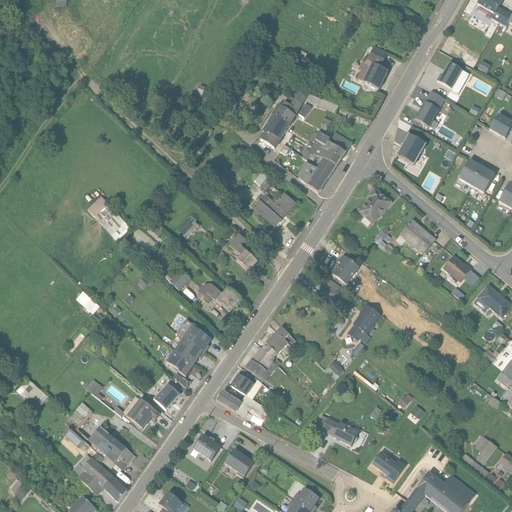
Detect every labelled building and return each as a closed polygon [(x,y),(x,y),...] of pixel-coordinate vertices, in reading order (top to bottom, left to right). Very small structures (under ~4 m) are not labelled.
[(55,0),(56,10),(66,10),(66,0),(55,0)] [(511,17),(506,14),(499,27),(506,31),(509,26),(511,28),(511,17)] [(370,57),(384,63),(387,58),(372,51),(370,57)] [(384,63),(370,57),(366,66),(362,64),(358,73),(361,75),(357,82),(363,85),(371,68),(380,72),(384,63)] [(489,75),(491,68),(482,65),(480,72),(489,75)] [(440,78),(436,85),(438,86),(451,93),(461,74),(449,67),(442,79),(440,78)] [(371,68),(363,85),(379,93),(388,75),(380,72),(371,68)] [(288,81),(284,86),(295,93),(298,88),(288,81)] [(271,83),(266,93),(275,97),(280,87),(271,83)] [(282,88),(278,94),(286,99),(290,93),(282,88)] [(281,110),(296,120),(304,106),(309,98),(300,92),(290,109),(284,106),(281,110)] [(498,92),(494,100),(502,104),(506,97),(498,92)] [(427,104),(441,112),(447,102),(432,94),(427,104)] [(309,98),(304,106),(318,112),(318,111),(335,118),(338,110),(321,103),(309,98)] [(424,106),(414,124),(429,132),(439,114),(424,106)] [(306,108),(298,119),(304,123),(311,112),(306,108)] [(272,119),(290,130),(296,120),(281,110),(278,109),(272,119)] [(511,126),(498,118),(489,133),(504,143),(511,129),(511,126)] [(264,136),(280,144),(290,130),(272,119),(262,135),(264,136)] [(318,137),(329,143),(332,139),(326,135),(331,125),(325,122),(320,132),(318,137)] [(208,131),(201,141),(206,144),(213,134),(208,131)] [(309,146),(314,148),(315,145),(318,137),(314,134),(310,141),(309,146)] [(403,147),(396,159),(414,170),(420,159),(426,148),(420,145),(421,143),(407,135),(406,137),(401,146),(403,147)] [(280,144),(264,136),(260,143),(275,153),(280,144)] [(335,136),(333,142),(347,153),(351,146),(335,136)] [(314,148),(310,156),(320,161),(320,160),(319,160),(323,153),(328,146),(330,143),(329,143),(318,137),(315,145),(314,148)] [(314,148),(309,146),(302,161),(307,165),(310,156),(314,148)] [(328,146),(323,153),(340,164),(345,156),(328,146)] [(284,148),(280,155),(286,159),(290,152),(284,148)] [(196,149),(192,155),(205,163),(208,158),(196,149)] [(319,160),(320,160),(323,162),(330,167),(330,166),(336,169),(340,164),(323,153),(319,160)] [(317,172),(316,173),(328,181),(336,169),(330,166),(330,167),(323,162),(319,169),(317,172)] [(282,163),(279,167),(288,173),(291,169),(282,163)] [(471,190),(482,170),(469,163),(458,183),(471,190)] [(238,165),(231,173),(237,177),(243,170),(238,165)] [(316,173),(317,172),(305,167),(298,181),(307,188),(316,173)] [(482,170),(471,190),(484,197),(495,178),(482,170)] [(316,173),(307,188),(319,196),(328,181),(316,173)] [(263,174),(254,184),(261,189),(269,179),(263,174)] [(511,211),(511,187),(509,186),(498,206),(511,213),(511,211)] [(369,202),(358,216),(373,228),(392,206),(375,191),(368,200),(369,202)] [(264,209),(270,203),(262,196),(256,203),(259,205),(264,209)] [(264,209),(259,205),(252,212),(275,232),(282,224),(296,208),(284,197),(275,207),(270,203),(264,209)] [(102,200),(88,213),(116,244),(131,231),(102,200)] [(190,220),(178,234),(184,239),(184,240),(187,243),(199,229),(195,226),(196,224),(190,220)] [(399,240),(405,245),(422,260),(436,243),(413,223),(399,240)] [(157,226),(150,233),(154,236),(155,236),(159,240),(165,234),(157,226)] [(376,237),(383,242),(387,245),(391,241),(386,237),(390,234),(384,228),(376,237)] [(383,242),(376,237),(372,242),(378,247),(381,250),(384,252),(387,248),(381,243),(383,242)] [(241,260),(246,255),(241,251),(246,246),(239,239),(229,250),(241,260)] [(405,245),(399,240),(395,245),(401,250),(405,245)] [(221,255),(216,260),(220,263),(225,258),(221,255)] [(246,255),(241,260),(237,264),(249,276),(258,266),(246,255)] [(340,266),(332,278),(346,288),(359,270),(343,258),(337,264),(340,266)] [(453,259),(442,272),(460,287),(471,272),(466,268),(465,269),(453,259)] [(201,260),(197,263),(202,268),(206,264),(201,260)] [(372,268),(369,272),(375,276),(377,272),(372,268)] [(181,273),(169,285),(179,294),(191,282),(181,273)] [(329,282),(323,291),(334,299),(340,290),(329,282)] [(216,305),(222,298),(211,288),(204,288),(198,295),(209,306),(212,302),(216,305)] [(511,309),(488,289),(477,301),(502,323),(511,310),(511,309)] [(222,298),(216,305),(221,311),(222,310),(230,316),(235,311),(235,310),(240,305),(241,304),(227,292),(222,298)] [(453,292),(450,296),(460,304),(463,300),(453,292)] [(91,302),(84,310),(90,315),(97,308),(91,302)] [(116,309),(110,315),(115,320),(121,315),(116,309)] [(363,318),(372,323),(376,316),(368,309),(362,317),(363,318)] [(443,328),(449,320),(443,316),(437,324),(443,328)] [(354,329),(366,338),(375,325),(372,323),(363,318),(358,325),(357,324),(353,329),(354,329)] [(496,325),(492,330),(499,335),(503,330),(496,325)] [(203,351),(205,353),(212,343),(192,329),(185,339),(193,344),(203,351)] [(366,338),(354,329),(350,334),(367,346),(371,341),(366,338)] [(261,352),(272,363),(277,359),(288,348),(284,343),(289,338),(281,330),(265,347),(261,352)] [(284,343),(288,348),(291,350),(296,345),(289,338),(284,343)] [(191,366),(194,368),(205,353),(203,351),(193,344),(185,339),(174,354),(191,366)] [(505,351),(497,359),(504,365),(501,368),(508,374),(509,373),(511,375),(511,345),(510,344),(507,348),(505,351)] [(497,359),(505,351),(501,348),(495,355),(489,350),(483,358),(492,366),(497,359)] [(244,372),(258,382),(260,383),(266,375),(274,366),(272,363),(261,352),(251,364),(244,372)] [(191,366),(174,354),(166,366),(186,380),(194,368),(191,366)] [(334,364),(325,373),(336,384),(345,375),(334,364)] [(258,382),(257,383),(262,389),(270,379),(271,379),(279,370),(274,366),(266,375),(260,383),(258,382)] [(257,383),(258,382),(244,372),(239,379),(253,388),(257,383)] [(180,388),(185,393),(191,387),(178,376),(173,382),(180,388)] [(254,389),(253,388),(238,378),(230,389),(246,399),(247,400),(254,389)] [(168,389),(180,399),(185,393),(180,388),(173,382),(168,389)] [(254,389),(247,400),(253,403),(262,389),(257,383),(253,388),(254,389)] [(93,384),(86,393),(91,397),(101,405),(104,401),(99,397),(103,391),(93,384)] [(32,387),(24,396),(29,400),(27,402),(37,411),(48,400),(32,387)] [(180,399),(168,389),(154,403),(167,415),(180,400),(180,399)] [(312,391),(306,397),(314,404),(317,407),(321,403),(318,399),(319,398),(312,391)] [(232,400),(241,406),(246,399),(237,394),(232,400)] [(242,407),(241,406),(232,400),(223,395),(217,404),(236,416),(242,407)] [(404,398),(397,407),(399,408),(400,409),(404,412),(410,403),(412,401),(407,397),(405,399),(404,398)] [(242,407),(236,416),(250,424),(253,418),(264,425),(271,415),(253,403),(247,400),(246,399),(241,406),(242,407)] [(127,419),(140,404),(135,400),(123,416),(127,419)] [(494,401),(489,408),(497,413),(501,407),(494,401)] [(140,404),(127,419),(127,420),(143,433),(152,422),(155,425),(160,419),(140,403),(140,404)] [(71,421),(66,427),(70,431),(75,424),(80,429),(92,415),(83,407),(71,420),(71,421)] [(417,409),(410,416),(418,423),(425,416),(417,409)] [(388,420),(381,428),(388,433),(394,425),(388,420)] [(333,440),(339,428),(328,422),(322,434),(333,440)] [(339,428),(333,440),(332,441),(351,451),(353,447),(356,440),(358,436),(340,426),(339,428)] [(68,431),(62,438),(83,456),(89,449),(68,431)] [(100,456),(113,442),(110,439),(100,431),(89,445),(93,448),(97,452),(97,453),(100,456)] [(203,438),(193,452),(211,464),(221,450),(203,438)] [(483,441),(475,452),(481,456),(476,463),(484,469),(497,452),(489,445),(483,441)] [(113,442),(100,456),(106,460),(114,467),(126,453),(115,444),(113,442)] [(97,452),(93,448),(91,451),(97,456),(104,462),(102,465),(111,473),(115,468),(114,467),(106,460),(100,456),(97,453),(97,452)] [(234,452),(224,467),(244,480),(254,466),(234,452)] [(114,467),(115,468),(122,474),(127,468),(129,469),(136,460),(126,453),(114,467)] [(381,455),(372,468),(387,479),(385,482),(392,487),(404,472),(406,469),(401,465),(398,463),(396,466),(381,455)] [(92,462),(100,469),(102,465),(104,462),(97,456),(92,462)] [(488,483),(492,478),(465,457),(461,462),(488,483)] [(507,473),(511,467),(511,461),(506,457),(498,467),(507,473)] [(85,475),(79,482),(81,483),(89,492),(106,474),(100,469),(92,462),(82,472),(85,475)] [(85,475),(82,472),(86,468),(82,464),(72,475),(79,482),(85,475)] [(426,499),(425,500),(439,511),(463,511),(475,498),(455,483),(449,490),(429,475),(428,476),(420,470),(400,497),(408,503),(416,492),(426,499)] [(106,474),(89,492),(97,500),(104,493),(117,506),(127,494),(113,480),(106,474)] [(492,478),(488,483),(494,489),(500,493),(505,487),(499,482),(503,477),(499,474),(494,480),(492,478)] [(17,482),(9,493),(10,494),(22,503),(32,490),(20,481),(18,483),(17,482)] [(89,492),(81,483),(76,488),(85,497),(89,492)] [(189,483),(185,489),(193,494),(197,489),(189,483)] [(253,483),(249,491),(255,494),(260,487),(253,483)] [(307,511),(315,511),(316,510),(315,509),(319,502),(304,490),(298,499),(296,502),(307,511)] [(416,492),(408,503),(401,511),(400,511),(415,511),(425,500),(426,499),(416,492)] [(162,511),(177,511),(182,507),(168,494),(158,508),(162,511)] [(81,499),(70,511),(96,511),(95,511),(84,502),(81,499)] [(239,500),(233,509),(237,511),(242,511),(247,505),(239,500)] [(307,511),(296,502),(288,511),(307,511)]
